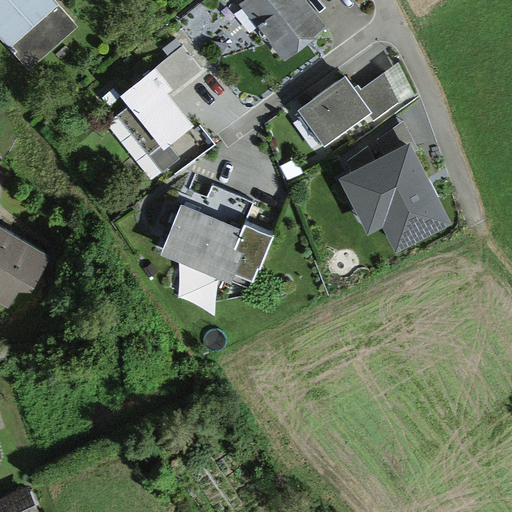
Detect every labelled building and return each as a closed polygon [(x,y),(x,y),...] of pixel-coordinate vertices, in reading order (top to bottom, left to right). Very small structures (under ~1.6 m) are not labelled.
[(80,24),(58,0),(0,0),(0,39),(27,70),(80,24)] [(242,0),(238,4),(281,56),(320,24),(300,0),(242,0)] [(110,123),(149,173),(172,154),(164,144),(190,124),(164,91),(196,67),(181,48),(121,95),(130,107),(110,123)] [(343,77),(297,109),(323,145),(369,113),(373,119),(399,101),(385,69),(353,91),(343,77)] [(449,215),(410,136),(343,170),(370,223),(385,215),(398,241),(449,215)] [(158,250),(248,289),(273,232),(244,219),(252,202),(210,184),(204,198),(184,190),(158,250)] [(0,300),(2,302),(16,280),(31,279),(45,253),(0,229),(0,300)] [(33,511),(24,488),(0,497),(0,511),(33,511)]
